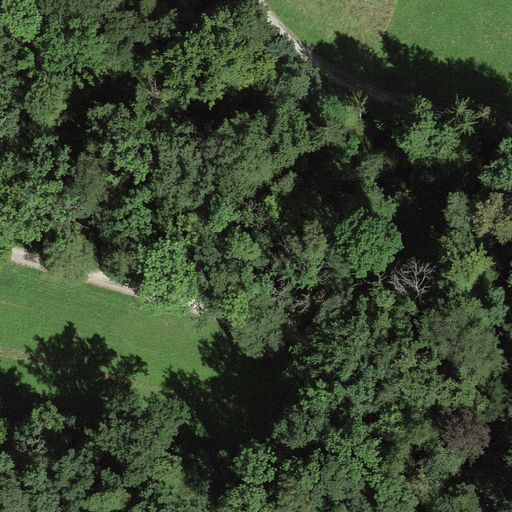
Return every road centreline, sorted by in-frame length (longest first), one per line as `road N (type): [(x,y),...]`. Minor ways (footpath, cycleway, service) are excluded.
road 1 (track): [(511,413),(444,374),(0,253)]
road 2 (track): [(511,135),(423,116),(305,64),(249,0)]
